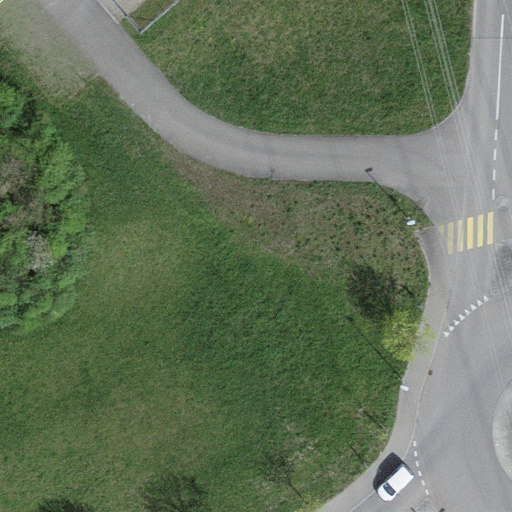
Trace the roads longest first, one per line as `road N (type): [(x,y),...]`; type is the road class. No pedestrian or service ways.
road 1 (unclassified): [(511,273),(484,179),(488,0)]
road 2 (tertiary): [(511,352),(478,386),(465,420),(472,491)]
